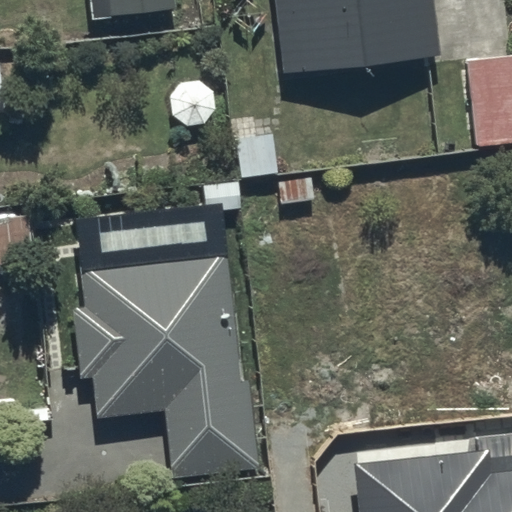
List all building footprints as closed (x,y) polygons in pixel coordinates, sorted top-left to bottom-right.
[(87,0),(88,11),(175,4),(174,0),(87,0)] [(274,0),(281,64),(438,46),(432,0),(274,0)] [(511,48),(467,53),(475,137),(511,133),(511,48)] [(311,175),(279,178),(282,203),(314,199),(311,175)] [(0,257),(32,257),(30,212),(0,212),(0,257)] [(90,370),(95,409),(162,401),(170,470),(256,461),(247,374),(238,375),(224,242),(77,258),(81,298),(71,299),(79,371),(90,370)] [(292,261),(255,265),(264,331),(301,326),(292,261)] [(264,331),(275,431),(365,421),(353,320),(301,326),(264,331)] [(352,454),(357,511),(511,511),(511,464),(486,466),(485,442),(352,454)]
